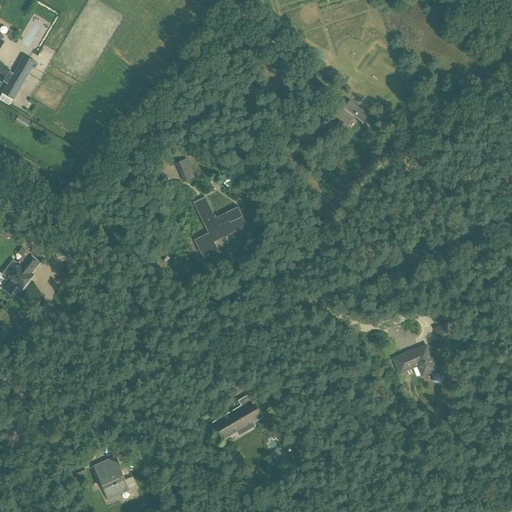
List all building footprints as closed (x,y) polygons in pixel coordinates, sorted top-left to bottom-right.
[(0,65),(0,82),(3,84),(3,83),(8,86),(3,95),(14,102),(36,64),(26,58),(15,76),(10,73),(10,72),(0,65)] [(336,102),(329,111),(337,118),(338,117),(341,119),(334,128),(342,134),(346,129),(345,128),(354,116),(363,123),(369,115),(350,100),(344,108),(336,102)] [(402,107),(393,119),(401,127),(410,114),(402,107)] [(23,117),(20,125),(32,131),(35,123),(23,117)] [(208,141),(199,146),(207,161),(216,156),(208,141)] [(187,158),(176,163),(184,183),(195,178),(187,158)] [(235,163),(220,181),(229,188),(244,171),(235,163)] [(206,198),(194,204),(209,233),(195,240),(203,258),(219,251),(215,241),(247,225),(239,208),(216,219),(206,198)] [(68,244),(61,254),(73,263),(81,253),(68,244)] [(37,249),(33,254),(41,261),(45,256),(37,249)] [(21,265),(8,280),(21,291),(34,276),(33,275),(41,265),(31,256),(23,266),(21,265)] [(440,328),(443,343),(455,340),(452,325),(440,328)] [(408,353),(394,359),(400,373),(418,365),(422,375),(436,369),(426,347),(408,354),(408,353)] [(437,374),(433,383),(442,386),(446,377),(437,374)] [(243,407),(216,423),(224,440),(237,432),(240,436),(255,427),(253,423),(263,417),(250,395),(239,401),(243,407)] [(277,445),(279,455),(285,454),(284,443),(277,445)] [(115,457),(94,466),(109,500),(130,491),(130,490),(125,480),(115,457)]
